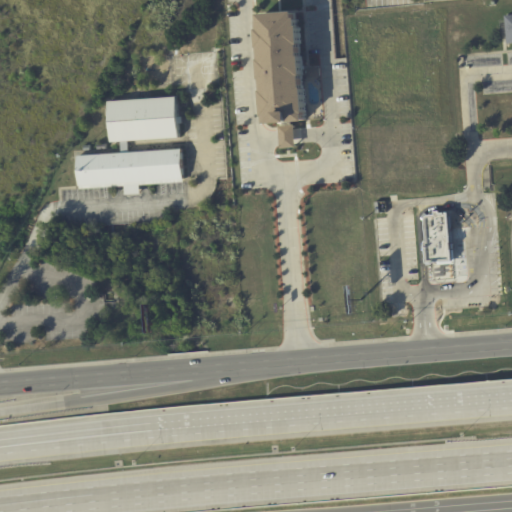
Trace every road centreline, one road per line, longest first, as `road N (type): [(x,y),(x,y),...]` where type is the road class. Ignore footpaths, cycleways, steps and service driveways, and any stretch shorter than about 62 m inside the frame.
road 1 (motorway): [(511,399),(0,446)]
road 2 (motorway): [(0,506),(511,460)]
road 3 (secondary): [(303,359),(0,384)]
road 4 (motorway): [(254,363),(198,382),(0,411)]
road 5 (secondary): [(511,342),(303,359)]
